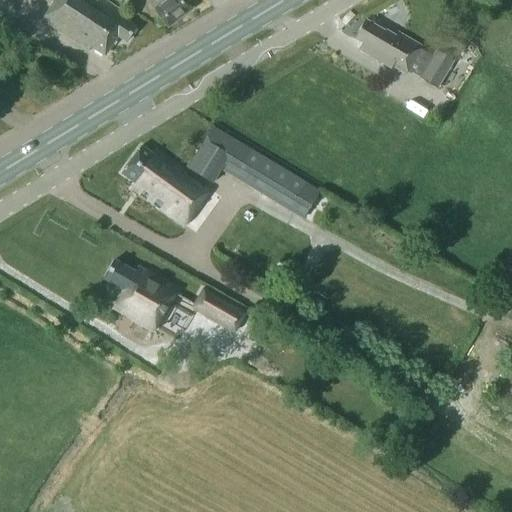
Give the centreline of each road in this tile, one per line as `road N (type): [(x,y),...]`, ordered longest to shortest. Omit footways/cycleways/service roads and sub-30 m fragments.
road 1 (unclassified): [(0,211),(345,0)]
road 2 (primary): [(0,172),(283,0)]
